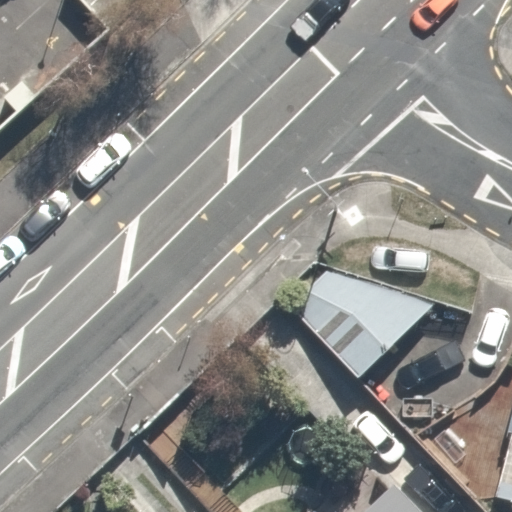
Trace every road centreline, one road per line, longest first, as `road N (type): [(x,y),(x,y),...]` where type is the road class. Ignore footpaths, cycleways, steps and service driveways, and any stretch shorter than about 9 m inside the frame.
road 1 (secondary): [(335,44),(0,374)]
road 2 (residential): [(511,165),(335,44)]
road 3 (unknown): [(123,0),(0,87)]
